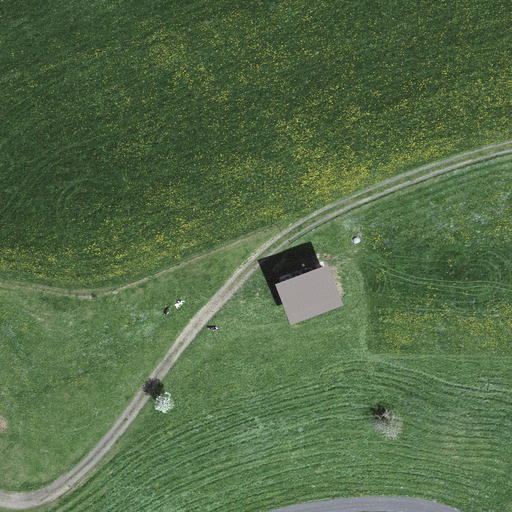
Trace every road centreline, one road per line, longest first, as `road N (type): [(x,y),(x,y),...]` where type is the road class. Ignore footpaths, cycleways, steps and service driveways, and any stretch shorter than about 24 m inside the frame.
road 1 (track): [(511,149),(368,193),(267,246),(80,469),(36,498),(0,498)]
road 2 (track): [(305,511),(382,505),(432,511)]
